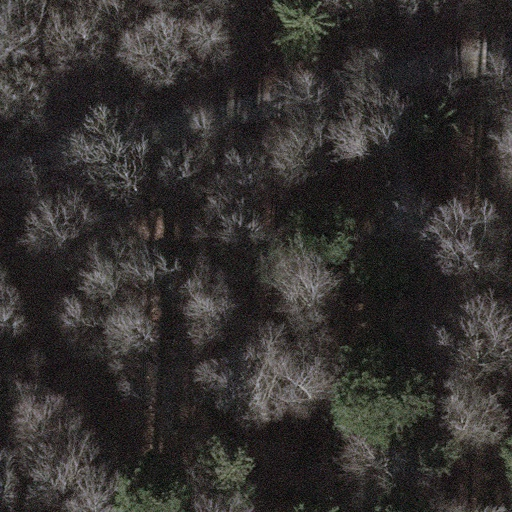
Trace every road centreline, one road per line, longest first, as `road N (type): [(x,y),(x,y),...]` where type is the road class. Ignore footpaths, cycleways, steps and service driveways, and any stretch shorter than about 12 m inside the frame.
road 1 (track): [(0,168),(511,67)]
road 2 (track): [(0,245),(511,208)]
